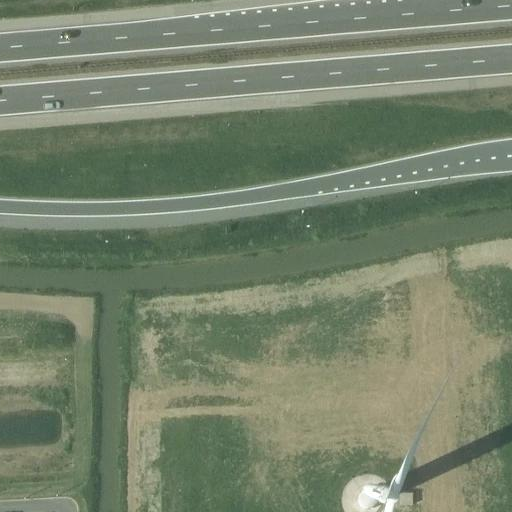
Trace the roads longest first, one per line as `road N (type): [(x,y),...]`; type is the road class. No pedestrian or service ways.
road 1 (motorway): [(0,208),(184,208),(511,158)]
road 2 (motorway): [(0,102),(511,59)]
road 3 (motorway): [(511,8),(0,49)]
